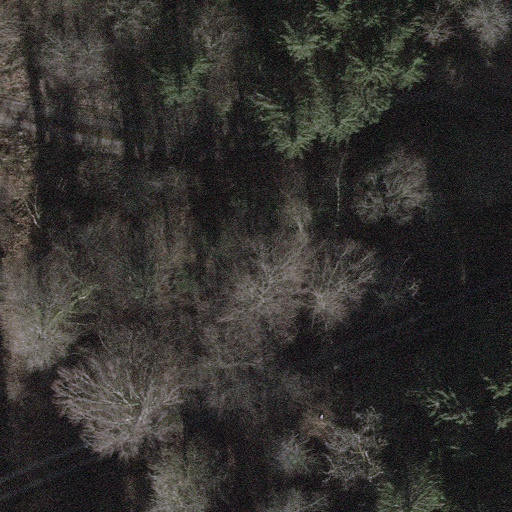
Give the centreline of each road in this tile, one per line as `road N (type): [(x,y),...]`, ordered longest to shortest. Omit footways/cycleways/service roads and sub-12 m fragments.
road 1 (track): [(0,499),(511,276)]
road 2 (track): [(511,101),(388,91),(276,130),(187,136),(0,117)]
